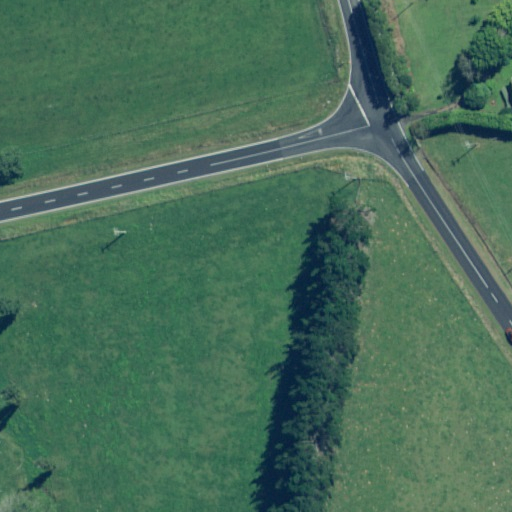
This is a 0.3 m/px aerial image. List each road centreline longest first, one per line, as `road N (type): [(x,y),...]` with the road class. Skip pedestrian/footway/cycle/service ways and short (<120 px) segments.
road 1 (tertiary): [(0,212),(385,123)]
road 2 (tertiary): [(511,324),(385,123)]
road 3 (tertiary): [(385,123),(349,0)]
